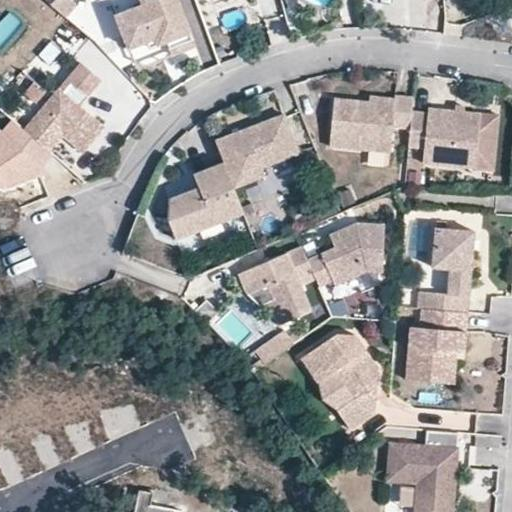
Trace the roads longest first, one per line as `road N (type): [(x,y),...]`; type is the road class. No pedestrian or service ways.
road 1 (residential): [(511,62),(369,47),(245,72),(153,134),(82,246)]
road 2 (residential): [(7,511),(17,499),(123,451),(165,442)]
